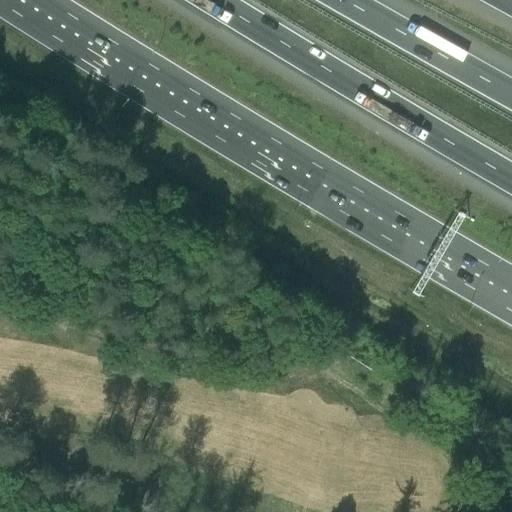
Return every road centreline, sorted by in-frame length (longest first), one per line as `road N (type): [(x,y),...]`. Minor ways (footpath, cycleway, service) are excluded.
road 1 (trunk): [(40,0),(511,283)]
road 2 (motorway): [(206,0),(511,185)]
road 3 (motorway): [(511,99),(337,0)]
